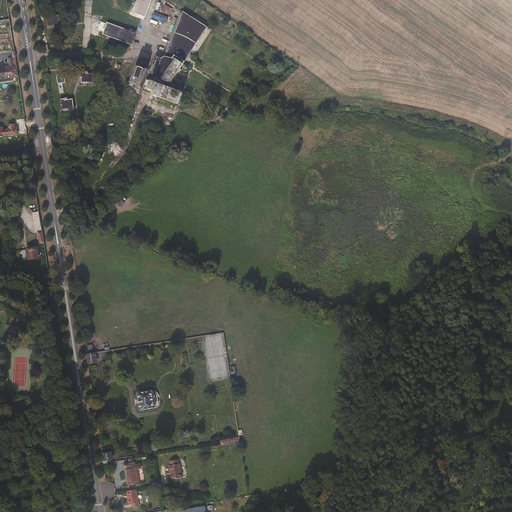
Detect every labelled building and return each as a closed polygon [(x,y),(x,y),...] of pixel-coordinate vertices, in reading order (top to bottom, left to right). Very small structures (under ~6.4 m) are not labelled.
[(153,0),(133,0),(132,3),(136,6),(133,15),(146,20),(153,0)] [(209,26),(183,9),(167,53),(166,53),(162,55),(156,53),(150,70),(173,80),(209,26)] [(61,23),(61,14),(46,14),(47,28),(56,28),(56,24),(61,23)] [(136,31),(107,21),(102,33),(132,43),(136,31)] [(18,80),(15,58),(11,59),(12,68),(6,69),(0,69),(0,84),(0,85),(0,82),(18,80)] [(141,86),(149,62),(138,59),(130,83),(141,86)] [(85,81),(95,81),(95,73),(86,73),(85,81)] [(184,89),(148,76),(143,89),(178,104),(184,89)] [(68,96),(60,97),(63,120),(77,118),(74,97),(68,98),(68,96)] [(35,229),(41,229),(39,211),(33,211),(35,229)] [(38,254),(39,253),(38,246),(25,248),(25,251),(23,251),(22,252),(22,256),(25,256),(26,256),(27,259),(38,257),(38,254)] [(95,351),(86,353),(88,363),(98,361),(95,351)] [(138,391),(140,409),(156,407),(153,388),(138,391)] [(239,442),(238,436),(220,439),(221,445),(239,442)] [(113,460),(113,451),(103,451),(103,459),(113,460)] [(168,460),(171,479),(183,477),(180,458),(168,460)] [(128,485),(141,484),(139,463),(125,464),(128,485)] [(130,507),(140,505),(137,488),(126,490),(130,507)]
